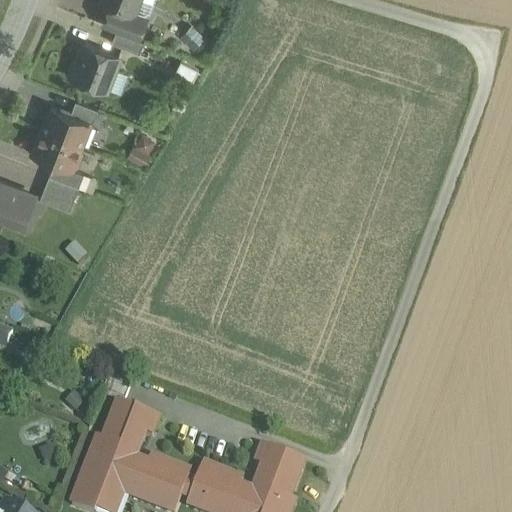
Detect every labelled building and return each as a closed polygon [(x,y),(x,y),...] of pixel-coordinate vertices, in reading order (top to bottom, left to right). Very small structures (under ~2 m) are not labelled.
[(138,0),(101,0),(111,4),(134,12),(134,11),(138,0)] [(134,12),(111,4),(103,24),(116,29),(137,37),(145,15),(134,11),(134,12)] [(193,24),(181,36),(193,48),(205,36),(193,24)] [(137,37),(116,29),(112,41),(140,52),(144,40),(137,37)] [(119,54),(85,41),(77,61),(74,62),(70,71),(71,75),(71,76),(106,89),(119,54)] [(179,60),(173,72),(192,81),(198,69),(179,60)] [(111,87),(121,91),(129,72),(120,68),(111,87)] [(98,108),(76,100),(71,112),(90,120),(93,121),(98,108)] [(71,112),(51,105),(42,129),(81,144),(90,120),(71,112)] [(81,144),(42,129),(33,153),(54,162),(72,169),(72,168),(73,164),(76,163),(81,151),(80,148),(81,144)] [(142,131),(130,156),(146,164),(150,156),(146,155),(155,138),(142,131)] [(72,169),(54,162),(49,175),(79,186),(84,173),(72,168),(72,169)] [(79,186),(49,175),(40,198),(70,209),(79,186)] [(35,195),(0,181),(0,222),(21,230),(35,195)] [(13,333),(0,327),(0,342),(8,346),(13,333)] [(134,379),(112,370),(107,381),(130,390),(134,379)] [(130,390),(107,381),(103,393),(125,401),(130,390)] [(136,410),(118,403),(104,441),(98,438),(72,506),(87,511),(96,511),(97,511),(116,511),(124,494),(168,511),(175,511),(182,496),(190,499),(188,506),(202,511),(291,511),(296,502),(290,500),(304,462),(287,456),(287,455),(263,446),(256,464),(264,467),(252,496),(239,491),(243,480),(204,465),(196,483),(188,480),(191,473),(151,458),(147,468),(134,463),(145,434),(152,437),(159,419),(136,410)]
